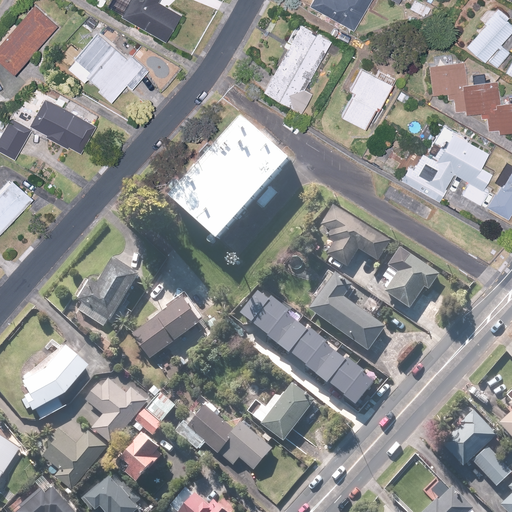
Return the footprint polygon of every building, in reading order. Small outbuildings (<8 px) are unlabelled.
[(131,0),(123,15),(168,41),(184,14),(161,1),(162,0),(131,0)] [(368,0),(309,0),(305,7),(353,31),(368,0)] [(37,4),(0,46),(0,55),(19,72),(61,24),(37,4)] [(511,28),(511,26),(492,11),(462,48),(483,65),(485,62),(494,69),(506,55),(497,47),(511,28)] [(63,57),(88,80),(91,76),(99,83),(97,85),(115,101),(130,84),(134,88),(148,73),(151,69),(132,53),(129,56),(128,55),(130,53),(122,45),(120,48),(113,42),(120,33),(108,22),(100,31),(80,53),(72,46),(63,57)] [(328,45),(297,27),(260,93),(299,115),(310,95),(302,90),(328,45)] [(451,101),(453,113),(462,113),(462,117),(479,116),(479,121),(485,120),(485,132),(495,131),(495,133),(511,134),(511,140),(511,96),(505,96),(505,105),(498,104),(493,83),(484,84),(484,75),(469,75),(469,86),(463,85),(461,61),(450,61),(449,55),(432,56),(425,69),(425,79),(414,80),(414,95),(445,96),(445,101),(451,101)] [(511,78),(511,60),(510,59),(503,74),(511,78)] [(371,79),(356,71),(343,91),(351,96),(337,118),(360,132),(374,109),(376,110),(393,81),(377,71),(371,79)] [(49,139),(51,133),(83,151),(98,123),(29,85),(13,112),(15,113),(0,141),(0,149),(18,159),(33,130),(49,139)] [(183,197),(234,239),(299,161),(249,119),(183,197)] [(465,184),(458,195),(503,221),(505,222),(511,208),(511,168),(502,163),(491,182),(496,185),(492,193),(482,187),(489,174),(478,167),(486,153),(467,143),(469,140),(436,121),(424,143),(428,145),(423,154),(428,157),(427,159),(418,154),(410,168),(411,169),(410,171),(405,168),(398,181),(438,203),(453,177),(465,184)] [(0,194),(0,235),(36,199),(16,179),(0,194)] [(337,204),(324,225),(333,231),(329,237),(336,241),(328,253),(350,267),(362,249),(381,261),(394,240),(337,204)] [(404,247),(392,264),(402,271),(388,291),(413,308),(428,287),(432,289),(443,273),(404,247)] [(81,310),(106,326),(111,319),(113,321),(147,274),(121,256),(102,282),(97,278),(95,281),(93,279),(80,297),(87,302),(81,310)] [(348,296),(357,284),(340,272),(313,308),(371,350),(389,326),(348,296)] [(153,287),(146,296),(161,308),(169,298),(153,287)] [(170,304),(173,309),(136,332),(152,358),(208,322),(192,296),(189,292),(170,304)] [(340,363),(350,348),(329,332),(298,374),(324,394),(344,366),(340,363)] [(23,400),(28,410),(34,407),(36,410),(41,420),(67,405),(65,400),(71,397),(68,392),(70,391),(93,365),(69,345),(67,347),(54,339),(44,348),(48,351),(54,345),(59,349),(22,379),(30,396),(28,397),(23,400)] [(96,427),(114,443),(151,401),(132,385),(127,391),(110,377),(89,401),(106,415),(96,427)] [(297,382),(286,396),(280,392),(270,405),(260,398),(249,412),(266,424),(288,440),(319,399),(297,382)] [(165,392),(149,410),(165,422),(180,405),(165,392)] [(275,447),(245,420),(239,428),(221,413),(224,410),(210,397),(181,430),(203,449),(209,442),(235,465),(242,456),(256,468),(275,447)] [(511,466),(490,443),(501,433),(477,408),(438,444),(462,470),(474,459),(499,485),(511,472),(511,466)] [(167,424),(165,422),(149,410),(140,420),(146,425),(152,430),(122,464),(143,482),(168,453),(164,450),(169,445),(158,435),(167,424)] [(63,427),(49,443),(54,448),(47,456),(63,469),(58,475),(74,489),(112,446),(91,428),(80,441),(63,427)] [(0,480),(21,448),(0,434),(0,480)] [(116,511),(118,511),(138,511),(145,505),(113,470),(85,496),(99,511),(116,511)] [(415,511),(477,511),(475,508),(478,506),(445,472),(410,506),(415,511)] [(234,511),(219,497),(212,503),(190,482),(171,502),(165,508),(168,511),(234,511)] [(77,511),(78,511),(67,498),(55,484),(47,491),(42,485),(20,504),(22,507),(16,511),(77,511)]
